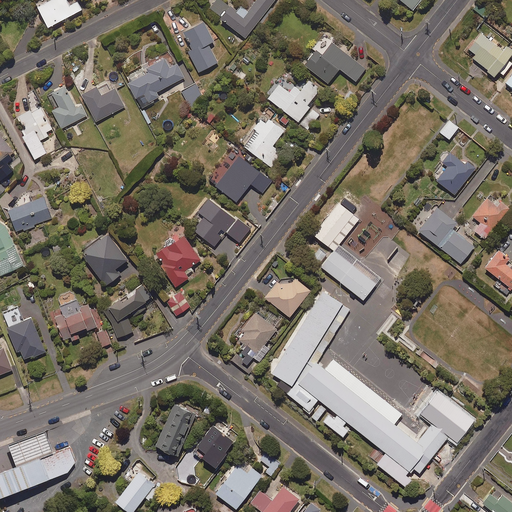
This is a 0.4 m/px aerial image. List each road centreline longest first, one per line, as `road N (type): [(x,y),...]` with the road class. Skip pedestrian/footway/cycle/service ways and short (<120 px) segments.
road 1 (tertiary): [(178,351),(412,57)]
road 2 (residential): [(178,351),(387,511)]
road 3 (tertiary): [(0,428),(150,372),(178,351)]
road 4 (residential): [(0,78),(154,0)]
road 5 (residential): [(511,406),(428,511)]
road 6 (residential): [(511,136),(412,57)]
